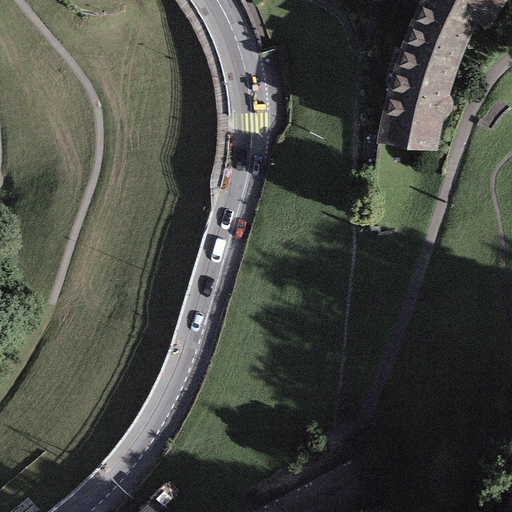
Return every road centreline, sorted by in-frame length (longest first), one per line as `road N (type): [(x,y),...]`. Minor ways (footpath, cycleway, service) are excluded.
road 1 (primary): [(88,511),(155,437),(196,355),(249,169),(245,68),(216,0)]
road 2 (track): [(511,58),(486,80),(463,131),(381,381),(356,423)]
